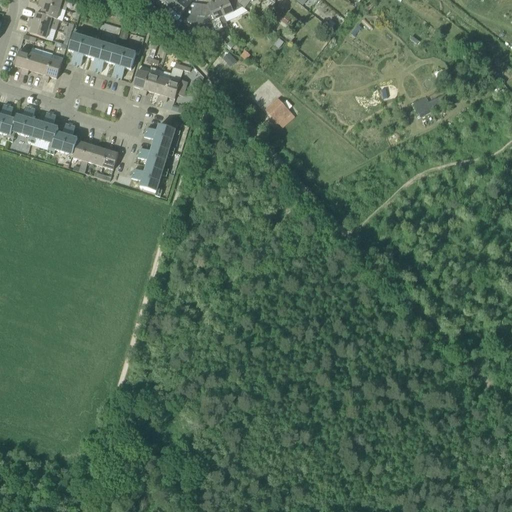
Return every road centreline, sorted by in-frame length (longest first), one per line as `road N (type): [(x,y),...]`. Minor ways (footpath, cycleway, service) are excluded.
road 1 (track): [(83,511),(214,87)]
road 2 (track): [(511,413),(214,87)]
road 3 (residential): [(66,105),(81,92),(130,107),(122,129),(78,118)]
